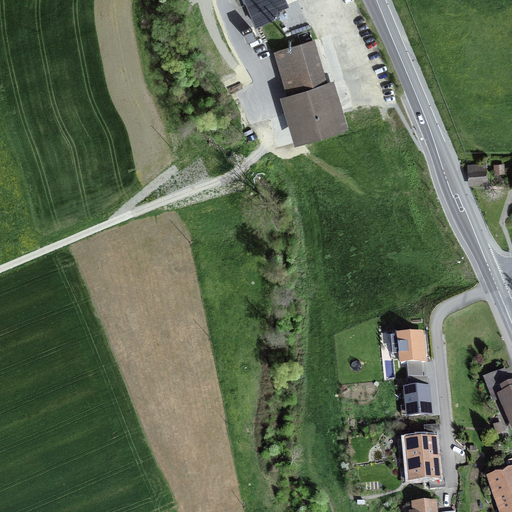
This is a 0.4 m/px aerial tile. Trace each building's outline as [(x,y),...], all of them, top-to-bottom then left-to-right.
[(312,39),(275,50),(302,140),(339,129),(312,39)] [(488,166),(468,167),(468,188),(489,187),(488,166)] [(425,362),(422,333),(398,335),(400,364),(425,362)] [(511,420),(511,384),(509,385),(503,370),(485,378),(495,400),(502,397),(511,420)] [(431,415),(429,387),(405,389),(407,417),(431,415)] [(408,440),(409,462),(440,460),(438,438),(408,440)] [(442,483),(440,460),(409,462),(411,485),(442,483)] [(511,511),(511,468),(488,477),(499,511),(511,511)] [(437,511),(437,503),(413,506),(413,511),(437,511)]
